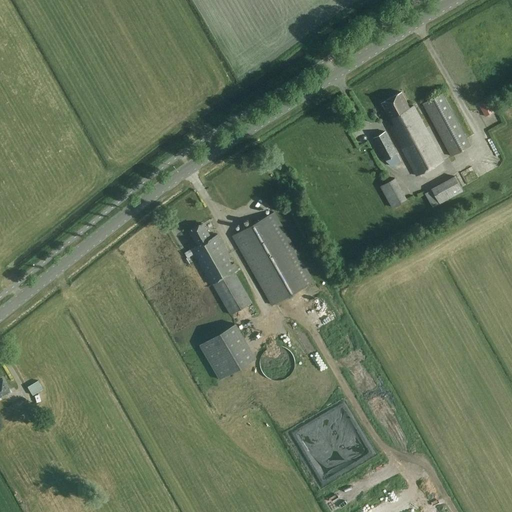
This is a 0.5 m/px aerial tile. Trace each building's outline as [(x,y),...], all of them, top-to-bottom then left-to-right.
[(417,176),(443,161),(413,106),(410,108),(401,92),(382,102),(394,125),(390,127),(417,176)] [(451,156),(471,146),(442,93),(423,103),(451,156)] [(490,97),(477,103),(485,117),(497,110),(490,97)] [(392,166),(401,162),(385,132),(374,138),(386,160),(392,166)] [(476,166),(465,172),(469,181),(480,175),(476,166)] [(392,207),(407,199),(395,178),(380,186),(392,207)] [(433,207),(439,204),(431,190),(425,193),(433,207)] [(272,305),(314,281),(274,212),(233,236),(272,305)] [(231,315),(248,305),(249,308),(253,306),(234,272),(238,270),(234,263),(232,264),(228,258),(230,257),(217,234),(211,238),(203,224),(197,227),(195,226),(192,228),(192,230),(190,231),(198,245),(192,249),(212,284),(213,284),(231,315)] [(322,322),(337,317),(335,311),(333,312),(328,300),(321,303),(319,298),(314,300),(322,322)] [(235,324),(200,345),(220,379),(255,358),(235,324)] [(0,396),(9,391),(2,379),(0,380),(0,396)] [(33,395),(44,389),(39,380),(28,386),(33,395)]
